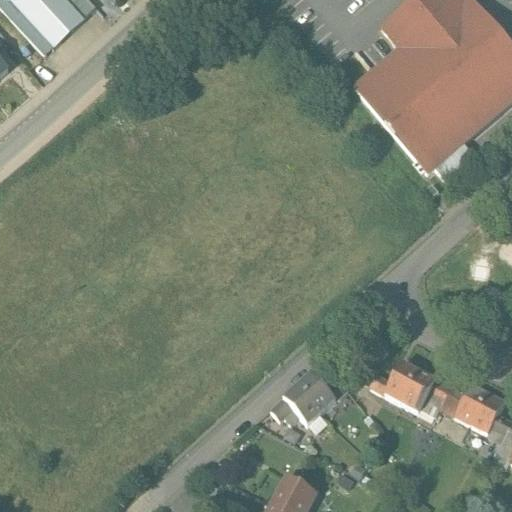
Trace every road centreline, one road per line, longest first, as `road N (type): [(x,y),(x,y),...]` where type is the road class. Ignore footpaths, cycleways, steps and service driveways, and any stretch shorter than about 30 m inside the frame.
road 1 (residential): [(385,292),(159,488)]
road 2 (tertiary): [(175,0),(0,151)]
road 3 (residential): [(511,175),(385,292)]
road 4 (residential): [(385,292),(420,322),(511,374)]
